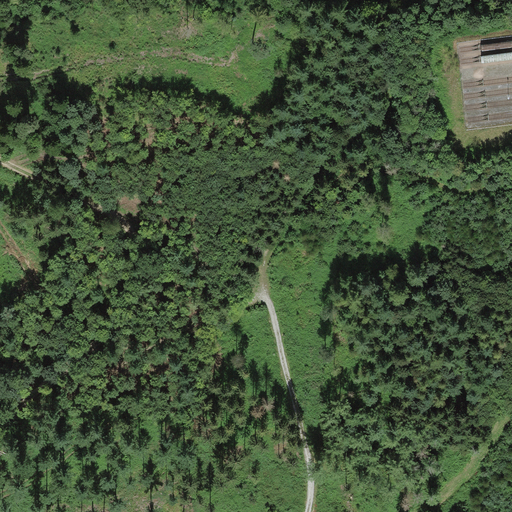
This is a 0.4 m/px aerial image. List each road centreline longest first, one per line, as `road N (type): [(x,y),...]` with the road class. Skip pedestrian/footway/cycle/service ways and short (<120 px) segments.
road 1 (track): [(0,153),(93,199),(124,225),(141,268),(127,312),(71,355),(0,432)]
road 2 (track): [(300,511),(304,473),(280,337),(258,297)]
road 3 (track): [(415,511),(450,483),(511,406)]
